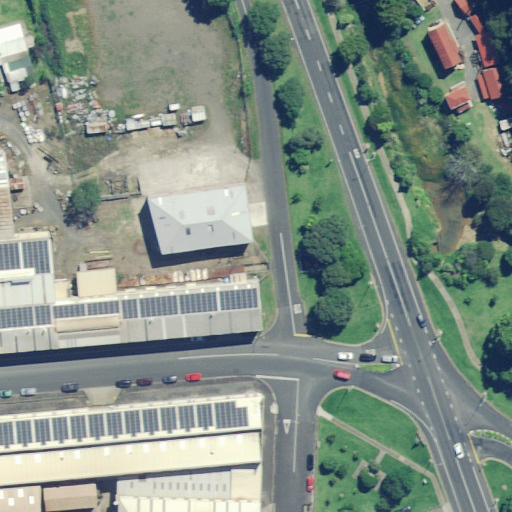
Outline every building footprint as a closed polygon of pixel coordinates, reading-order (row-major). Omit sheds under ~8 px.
[(454,0),(454,1),(467,17),(487,0),(454,0)] [(494,39),(482,12),(470,16),(482,44),(494,39)] [(461,59),(443,22),(427,30),(446,67),(461,59)] [(25,39),(20,23),(0,28),(0,78),(5,94),(20,89),(18,82),(35,76),(27,48),(34,46),(32,37),(25,39)] [(511,92),(503,65),(478,72),(486,100),(511,92)] [(472,99),(465,84),(444,95),(451,109),(472,99)] [(511,93),(499,99),(506,116),(511,112),(511,93)] [(238,186),(144,194),(149,244),(243,235),(238,186)] [(0,301),(50,297),(44,233),(0,236),(0,301)] [(50,297),(0,301),(0,346),(253,324),(249,279),(50,297)] [(254,511),(256,463),(249,395),(0,419),(0,509),(32,506),(30,484),(108,476),(105,511),(254,511)]
